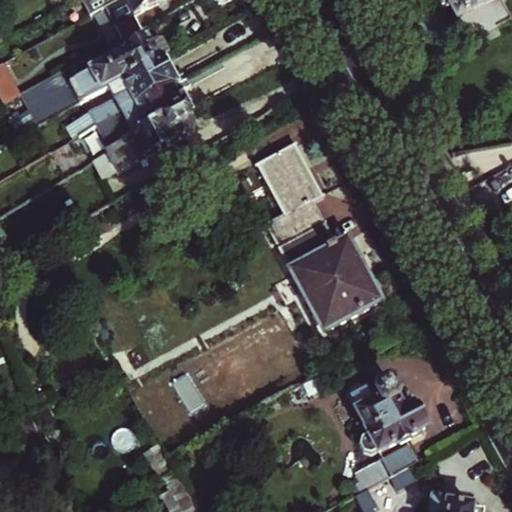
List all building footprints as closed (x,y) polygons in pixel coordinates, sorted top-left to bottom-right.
[(122,37),(143,25),(136,13),(160,0),(120,0),(114,4),(106,8),(122,37)] [(455,11),(470,39),(507,20),(496,0),(434,0),(439,10),(451,4),(455,11)] [(107,85),(160,57),(154,46),(149,37),(91,68),(81,70),(70,80),(80,99),(85,97),(107,85)] [(184,78),(169,52),(163,56),(170,69),(177,82),(184,78)] [(160,57),(107,85),(114,100),(93,111),(100,124),(177,82),(170,69),(163,56),(160,57)] [(0,66),(0,92),(5,101),(19,93),(3,65),(0,66)] [(80,99),(70,80),(64,68),(27,89),(43,119),(80,99)] [(97,161),(111,154),(190,111),(192,109),(186,97),(177,82),(100,124),(82,134),(97,161)] [(107,85),(85,97),(93,111),(114,100),(107,85)] [(190,111),(111,154),(120,171),(199,129),(194,118),(190,111)] [(242,169),(283,246),(333,219),(323,199),(334,193),(320,165),(304,136),(242,169)] [(283,246),(327,330),(388,298),(371,266),(355,235),(345,240),(333,219),(283,246)] [(358,437),(368,455),(375,456),(381,453),(383,455),(428,430),(421,418),(417,409),(408,414),(401,401),(404,396),(397,384),(390,382),(381,387),(383,390),(373,395),(368,386),(365,388),(362,384),(359,384),(355,386),(354,389),(356,393),(352,395),(360,409),(368,424),(361,428),(358,437)] [(352,413),(361,428),(368,424),(360,409),(352,413)] [(394,475),(420,461),(413,448),(387,463),(394,475)] [(355,478),(362,492),(383,482),(377,468),(355,478)] [(437,490),(436,496),(456,500),(457,493),(448,492),(437,490)] [(456,500),(436,496),(433,511),(489,511),(490,510),(460,505),(461,501),(456,500)]
